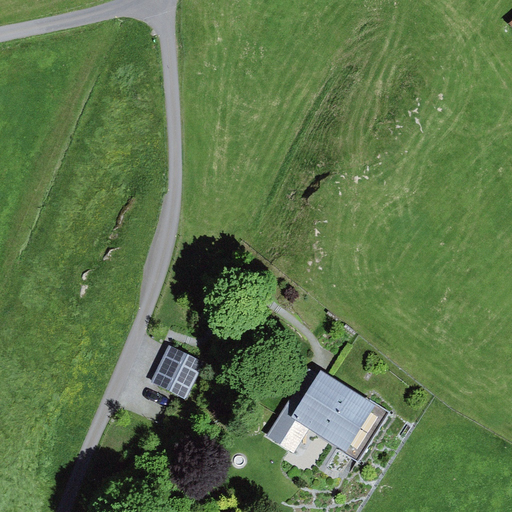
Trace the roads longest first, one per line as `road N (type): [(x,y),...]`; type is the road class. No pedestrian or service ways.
road 1 (residential): [(163,0),(170,211),(136,337),(67,511)]
road 2 (unclassified): [(149,0),(0,42)]
